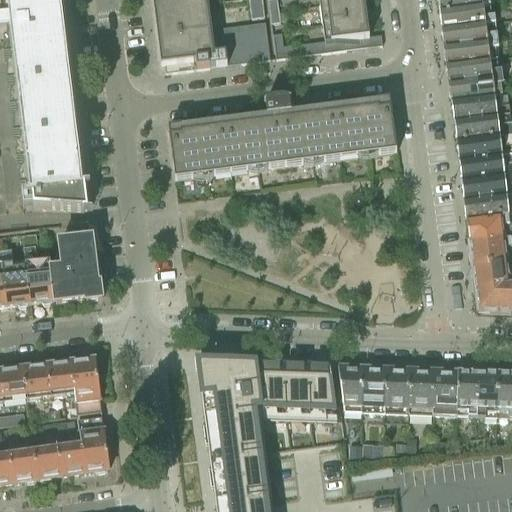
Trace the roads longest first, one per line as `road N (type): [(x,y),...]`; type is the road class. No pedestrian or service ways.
road 1 (residential): [(131,326),(175,335),(511,348)]
road 2 (residential): [(121,108),(405,73)]
road 3 (residential): [(438,313),(405,73)]
road 4 (residential): [(131,326),(141,286),(121,108)]
road 5 (residential): [(156,502),(131,326)]
road 6 (residential): [(0,344),(131,326)]
